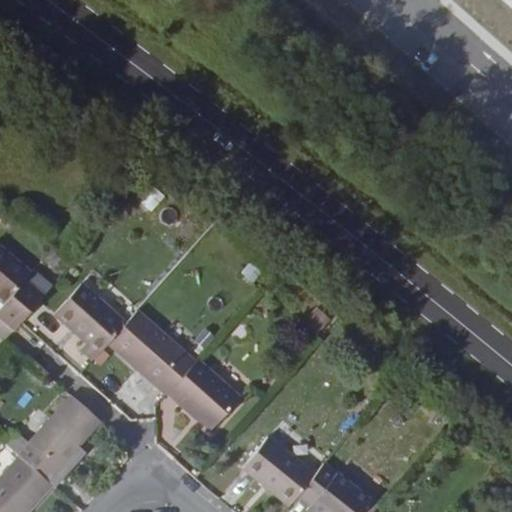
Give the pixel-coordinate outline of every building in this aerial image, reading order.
[(140,202),(151,212),(164,197),(153,187),(140,202)] [(0,315),(14,328),(21,320),(43,295),(25,278),(30,272),(0,245),(0,299),(4,303),(0,307),(0,315)] [(241,273),(253,283),(264,270),(253,260),(241,273)] [(33,269),(30,272),(25,278),(43,295),(52,286),(33,269)] [(79,348),(91,358),(107,341),(127,319),(83,279),(53,312),(86,341),(79,348)] [(329,320),(316,308),(302,323),(316,335),(329,320)] [(136,309),(127,319),(107,341),(165,393),(167,391),(194,361),(136,309)] [(194,341),(203,349),(214,337),(205,329),(194,341)] [(109,356),(102,349),(93,359),(100,366),(109,356)] [(196,358),(194,361),(167,391),(210,430),(239,397),(196,358)] [(19,458),(21,460),(47,484),(74,454),(73,453),(99,423),(72,399),(19,458)] [(243,468),(291,505),(297,497),(314,475),(267,438),(243,468)] [(0,511),(30,511),(52,488),(47,484),(21,460),(0,482),(0,511)] [(322,465),(314,475),(297,497),(311,508),(308,511),(361,511),(370,502),(322,465)]
